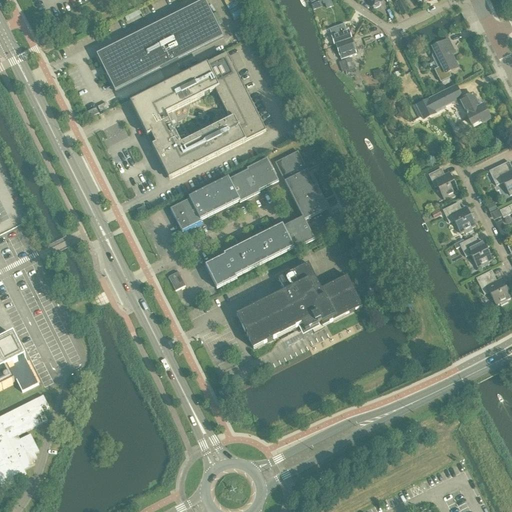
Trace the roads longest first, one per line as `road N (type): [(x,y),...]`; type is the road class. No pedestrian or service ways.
road 1 (secondary): [(220,465),(1,29)]
road 2 (track): [(249,441),(402,366),(421,340),(415,295)]
road 3 (secondary): [(262,492),(441,391)]
road 4 (secondary): [(441,391),(253,470)]
road 5 (residential): [(507,266),(467,182),(511,150)]
road 6 (residential): [(459,0),(390,25),(349,0)]
